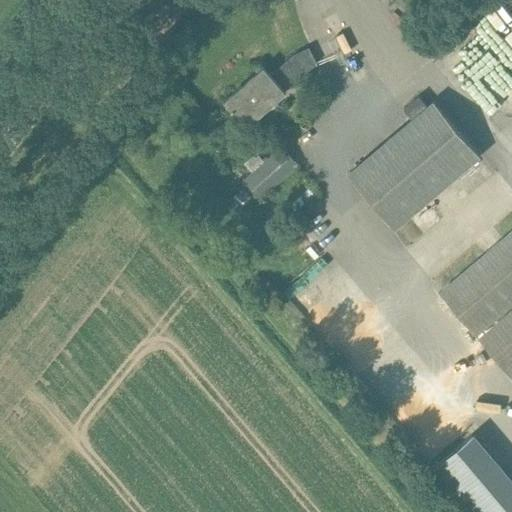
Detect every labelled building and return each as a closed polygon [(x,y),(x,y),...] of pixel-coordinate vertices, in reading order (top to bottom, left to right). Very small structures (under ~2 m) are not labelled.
[(227,99),(247,121),(315,62),(308,48),(294,54),(270,75),(263,68),(227,99)] [(395,227),(454,176),(480,155),(433,99),(427,104),(417,94),(403,106),(412,117),(348,171),(395,227)] [(298,164),(280,145),(244,178),(260,196),(298,164)] [(511,375),(511,229),(440,290),(511,375)] [(460,511),(511,511),(511,477),(474,432),(427,471),(460,511)]
